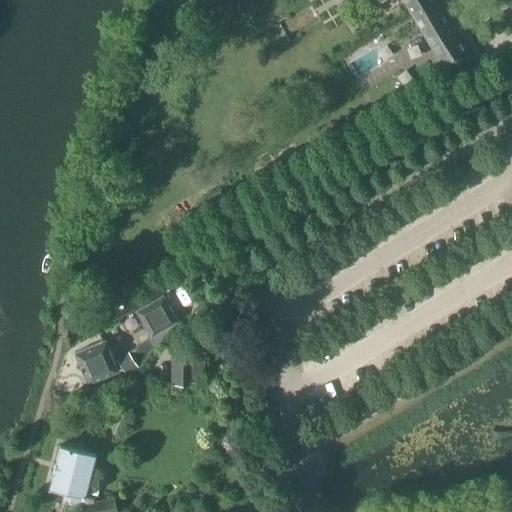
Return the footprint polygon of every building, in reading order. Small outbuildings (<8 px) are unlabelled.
[(405,0),(413,12),(433,0),(379,0),(405,0)] [(435,0),(433,0),(413,12),(448,71),(470,58),(435,0)] [(334,121),(309,136),(316,148),(342,133),(334,121)] [(134,310),(135,311),(150,337),(178,321),(162,294),(134,310)] [(117,321),(99,331),(103,340),(75,353),(89,384),(120,370),(105,338),(121,329),(117,321)] [(139,364),(129,351),(118,359),(128,372),(139,364)] [(193,357),(173,357),(172,383),(192,383),(192,377),(202,377),(202,381),(203,381),(203,361),(193,361),(193,357)] [(60,444),(49,487),(64,491),(61,505),(82,511),(116,511),(114,498),(93,501),(93,498),(85,496),(86,494),(85,494),(96,453),(60,444)]
